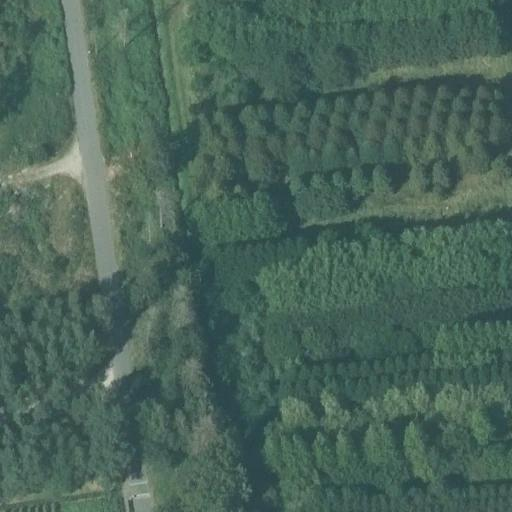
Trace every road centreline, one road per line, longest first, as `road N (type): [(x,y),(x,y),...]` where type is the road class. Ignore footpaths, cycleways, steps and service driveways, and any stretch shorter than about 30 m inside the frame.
road 1 (residential): [(69,0),(144,511)]
road 2 (unknown): [(250,502),(268,508),(511,479)]
road 3 (unknown): [(124,383),(0,414)]
